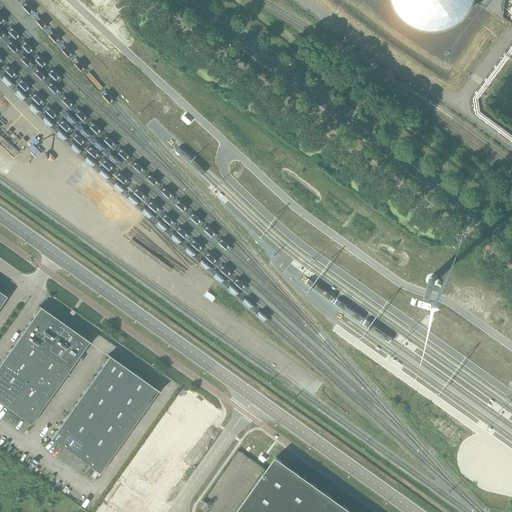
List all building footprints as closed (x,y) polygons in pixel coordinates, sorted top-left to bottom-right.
[(85,0),(86,0),(111,19),(118,9),(124,0),(85,0)] [(394,0),(395,2),(395,3),(396,5),(397,7),(399,9),(400,11),(401,13),(404,15),(405,17),(407,19),(410,21),(412,22),(414,23),(416,24),(418,25),(420,26),(423,26),(426,27),(428,27),(430,28),(433,28),(435,28),(437,28),(440,27),(442,27),(444,26),(446,26),(449,25),(452,24),(454,23),(456,21),(458,20),(460,19),(460,18),(463,16),(465,14),(466,12),(467,11),(468,9),(469,8),(471,5),(472,3),(472,1),(472,0),(394,0)] [(0,291),(6,296),(0,304),(0,305),(2,306),(9,295),(0,289),(0,291)] [(65,324),(40,306),(31,320),(55,338),(65,324)] [(55,338),(31,320),(21,334),(45,351),(55,338)] [(89,341),(65,324),(55,338),(79,355),(89,342),(89,341)] [(45,351),(21,334),(11,348),(35,365),(45,351)] [(79,355),(55,338),(45,351),(69,369),(79,355)] [(109,355),(89,341),(89,342),(109,356),(109,355)] [(35,365),(11,348),(1,362),(25,379),(35,365)] [(69,369),(45,351),(35,365),(60,382),(69,369)] [(134,373),(109,355),(109,356),(100,369),(124,386),(134,373)] [(25,379),(1,362),(0,363),(0,381),(16,393),(25,379)] [(60,382),(35,365),(25,379),(50,396),(60,382)] [(124,386),(100,369),(90,383),(114,400),(124,386)] [(158,390),(134,373),(124,386),(148,404),(158,390)] [(50,396),(25,379),(16,393),(40,410),(50,396)] [(16,393),(0,381),(0,402),(6,407),(16,393)] [(114,400),(90,383),(80,397),(104,414),(114,400)] [(148,404),(124,386),(114,400),(138,417),(148,404)] [(40,410),(16,393),(6,407),(30,424),(40,410)] [(104,414),(80,397),(70,411),(94,428),(104,414)] [(138,417),(114,400),(104,414),(128,431),(138,417)] [(94,428),(70,411),(60,425),(85,442),(94,428)] [(128,431),(104,414),(94,428),(119,445),(128,431)] [(203,426),(189,416),(185,422),(199,433),(203,426)] [(85,442),(60,425),(50,438),(75,456),(85,442)] [(119,445),(94,428),(85,442),(109,459),(119,445)] [(194,440),(179,429),(175,436),(189,446),(194,440)] [(109,459),(85,442),(75,456),(99,473),(109,459)] [(184,453),(170,443),(165,449),(179,459),(184,453)] [(238,453),(252,464),(254,461),(241,450),(238,453)] [(174,467),(160,456),(156,463),(170,473),(174,467)] [(352,511),(275,456),(265,470),(235,511),(352,511)] [(164,480),(150,470),(146,476),(160,486),(164,480)] [(155,493),(140,483),(136,489),(150,500),(155,493)] [(205,510),(209,505),(203,500),(199,506),(204,510),(205,510)]
